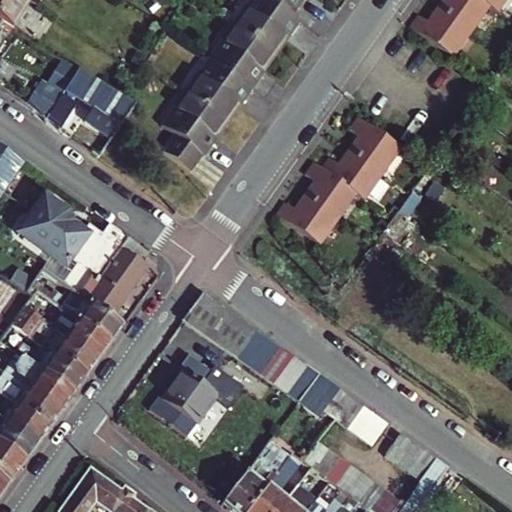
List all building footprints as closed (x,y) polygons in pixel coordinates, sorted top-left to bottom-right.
[(0,0),(0,19),(1,20),(12,27),(21,13),(27,2),(23,0),(0,0)] [(247,0),(230,25),(270,55),(282,38),(279,36),(283,31),(290,36),(298,24),(289,17),(265,0),(247,0)] [(265,0),(289,17),(296,8),(289,3),(291,0),(265,0)] [(291,0),(289,3),(296,8),(301,0),(291,0)] [(446,0),(436,15),(428,9),(418,21),(462,53),(499,0),(503,0),(509,4),(511,0),(446,0)] [(26,16),(21,13),(12,27),(17,31),(26,16)] [(258,72),(270,55),(230,25),(205,60),(250,91),(257,80),(251,76),(255,70),(258,72)] [(283,31),(279,36),(282,38),(270,55),(274,58),(290,36),(283,31)] [(255,70),(251,76),(257,80),(274,58),(270,55),(258,72),(255,70)] [(181,93),(222,122),(232,108),(229,107),(233,101),(239,105),(250,91),(205,60),(181,93)] [(106,135),(129,103),(118,96),(77,69),(65,89),(93,108),(84,120),(106,135)] [(8,93),(46,120),(61,94),(49,86),(40,99),(15,82),(8,93)] [(61,94),(46,120),(58,129),(76,103),(62,93),(61,94)] [(211,137),(222,122),(181,93),(157,127),(172,139),(200,159),(210,147),(204,143),(209,135),(211,137)] [(222,122),(225,125),(239,105),(233,101),(229,107),(232,108),(222,122)] [(323,246),(342,219),(361,192),(369,198),(407,144),(364,114),(355,126),(363,132),(343,161),(334,155),(326,167),(318,162),(309,174),(317,180),(298,207),(290,202),(281,215),(323,246)] [(204,143),(210,147),(225,125),(222,122),(211,137),(209,135),(204,143)] [(97,135),(87,149),(94,154),(103,140),(97,135)] [(189,175),(200,159),(172,139),(161,154),(189,175)] [(0,149),(0,195),(22,165),(0,149)] [(420,198),(411,192),(398,212),(406,218),(420,198)] [(97,279),(126,239),(107,226),(100,236),(87,226),(82,234),(71,226),(62,204),(54,198),(46,199),(34,215),(36,225),(24,242),(66,271),(72,263),(78,267),(70,279),(83,288),(92,276),(97,279)] [(383,233),(392,239),(406,218),(398,212),(383,233)] [(36,225),(34,215),(18,237),(24,242),(36,225)] [(83,288),(77,296),(107,318),(142,270),(137,266),(146,253),(126,239),(97,279),(92,276),(83,288)] [(83,288),(70,279),(65,287),(71,292),(77,296),(83,288)] [(0,303),(8,291),(0,285),(0,303)] [(30,299),(36,291),(30,287),(24,295),(30,299)] [(45,315),(53,304),(36,291),(30,299),(25,306),(23,308),(41,321),(46,324),(50,319),(45,315)] [(64,312),(76,321),(109,345),(122,329),(107,318),(77,296),(71,292),(59,308),(64,312)] [(184,321),(197,331),(217,304),(203,294),(184,321)] [(217,304),(197,331),(211,341),(231,314),(217,304)] [(23,308),(12,324),(28,336),(29,337),(41,321),(23,308)] [(76,321),(64,312),(52,329),(64,338),(76,321)] [(231,314),(211,341),(221,348),(241,321),(231,314)] [(46,324),(41,321),(29,337),(41,345),(52,329),(46,324)] [(76,321),(64,338),(97,362),(109,345),(76,321)] [(241,321),(221,348),(235,358),(255,331),(241,321)] [(52,329),(41,345),(86,377),(93,368),(97,362),(64,338),(52,329)] [(255,331),(235,358),(248,368),(268,341),(255,331)] [(86,377),(41,345),(29,337),(28,336),(15,354),(73,395),(86,377)] [(268,341),(248,368),(261,377),(281,350),(268,341)] [(281,350),(261,377),(273,386),(293,359),(281,350)] [(15,354),(1,372),(60,414),(73,395),(15,354)] [(150,410),(186,437),(197,423),(207,431),(227,404),(202,385),(211,372),(190,357),(181,370),(184,372),(162,401),(158,399),(150,410)] [(273,386),(286,395),(305,368),(293,359),(273,386)] [(305,368),(286,395),(298,404),(319,378),(305,368)] [(1,372),(0,373),(0,395),(48,431),(60,414),(1,372)] [(319,378),(298,404),(318,419),(323,412),(338,391),(319,378)] [(323,412),(335,421),(350,400),(338,391),(323,412)] [(0,419),(37,446),(48,431),(0,395),(0,419)] [(350,400),(335,421),(347,430),(362,409),(350,400)] [(374,417),(362,409),(347,430),(358,438),(374,417)] [(387,426),(374,417),(358,438),(372,448),(387,426)] [(0,419),(0,444),(25,462),(37,446),(0,419)] [(385,457),(397,466),(413,444),(401,435),(385,457)] [(306,436),(290,456),(301,464),(316,444),(306,436)] [(269,441),(219,504),(229,511),(248,511),(277,474),(290,456),(269,441)] [(0,474),(10,482),(25,462),(0,444),(0,474)] [(311,472),(327,452),(316,444),(301,464),(310,471),(311,472)] [(397,466),(409,475),(425,453),(413,444),(397,466)] [(322,480),(338,460),(327,452),(311,472),(317,476),(322,480)] [(425,453),(409,475),(420,483),(436,460),(425,453)] [(329,486),(333,488),(348,467),(338,460),(322,480),(329,486)] [(432,492),(449,469),(436,460),(420,483),(432,492)] [(345,497),(360,476),(348,467),(333,488),(336,491),(339,493),(345,497)] [(89,511),(96,504),(107,511),(150,511),(133,499),(136,494),(126,485),(122,491),(90,468),(58,511),(89,511)] [(285,502),(277,511),(297,511),(296,511),(302,503),(299,501),(317,476),(311,472),(310,471),(295,489),(291,494),(285,502)] [(0,496),(10,482),(0,474),(0,496)] [(277,474),(248,511),(277,511),(285,502),(278,496),(284,488),(291,494),(295,489),(277,474)] [(372,485),(360,476),(345,497),(349,501),(356,506),(357,506),(372,485)] [(407,511),(417,511),(432,492),(420,483),(403,509),(407,511)] [(365,511),(368,511),(382,493),(372,485),(357,506),(365,511)] [(307,511),(340,511),(344,507),(349,501),(345,497),(339,493),(327,508),(317,500),(307,511)] [(384,511),(392,501),(382,493),(368,511),(384,511)] [(344,507),(350,511),(351,511),(356,506),(349,501),(344,507)] [(401,511),(403,509),(392,501),(384,511),(401,511)]
